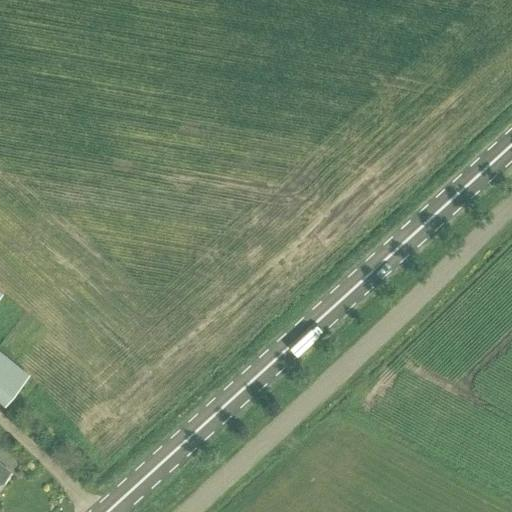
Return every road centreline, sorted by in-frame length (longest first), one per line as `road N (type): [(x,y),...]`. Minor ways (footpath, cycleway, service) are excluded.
road 1 (primary): [(108,511),(511,144)]
road 2 (unclassified): [(291,420),(511,204)]
road 3 (unclassified): [(291,420),(189,511)]
